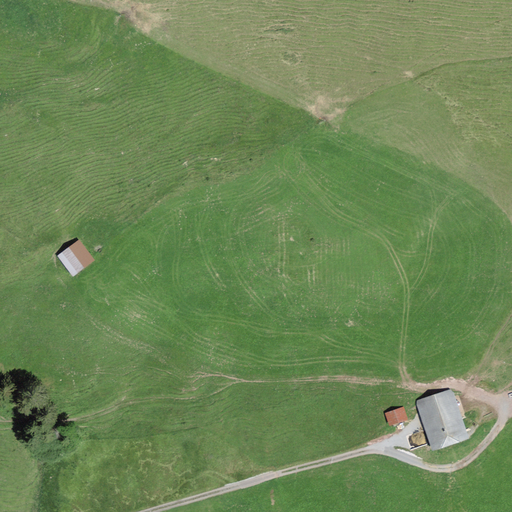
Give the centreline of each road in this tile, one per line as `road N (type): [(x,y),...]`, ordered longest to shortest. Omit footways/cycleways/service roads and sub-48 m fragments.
road 1 (track): [(0,421),(63,423),(137,400),(195,399),(239,381),(338,377),(425,390),(450,383),(508,406)]
road 2 (unclassified): [(145,511),(362,449),(452,465),(483,451),(508,406)]
